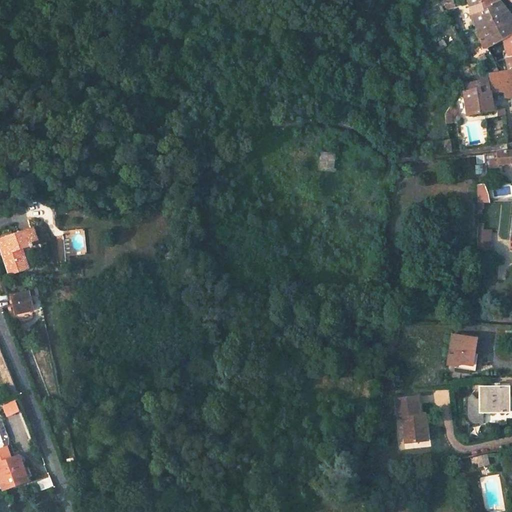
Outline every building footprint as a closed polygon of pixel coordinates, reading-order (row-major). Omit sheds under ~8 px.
[(467,0),(478,31),(475,34),(484,46),(481,49),(482,51),(476,54),(478,59),(488,54),(487,51),(505,41),(511,36),(511,14),(501,0),(500,0),(467,0)] [(511,72),(497,75),(488,75),(489,80),(492,94),(503,94),(505,100),(511,100),(511,108),(511,72)] [(476,84),(460,87),(468,116),(494,113),(486,81),(476,84)] [(450,143),(439,145),(441,155),(452,153),(450,143)] [(511,151),(510,152),(498,153),(499,165),(511,163),(511,151)] [(338,153),(322,152),(321,170),(337,171),(338,153)] [(499,165),(498,153),(486,154),(487,163),(488,170),(499,169),(499,165)] [(487,163),(486,154),(475,156),(476,164),(487,163)] [(488,170),(487,163),(476,164),(475,164),(476,178),(485,177),(488,173),(488,170)] [(485,184),(477,185),(478,204),(491,203),(489,194),(485,184)] [(484,223),(479,223),(478,250),(491,250),(492,230),(484,230),(484,223)] [(34,228),(0,238),(11,273),(29,268),(24,249),(39,244),(34,228)] [(30,295),(15,296),(18,314),(32,313),(30,295)] [(476,336),(452,332),(446,362),(456,364),(457,360),(472,363),(476,336)] [(484,412),(506,412),(507,395),(510,395),(510,386),(480,386),(480,399),(477,399),(473,392),(467,398),(467,415),(468,417),(470,420),(473,422),(476,423),(484,423),(484,412)] [(419,396),(397,398),(398,416),(403,416),(406,443),(421,442),(419,427),(427,427),(426,419),(419,419),(419,414),(420,414),(419,396)] [(427,427),(419,427),(421,442),(428,441),(427,427)] [(6,449),(0,451),(0,485),(2,484),(4,490),(29,481),(19,458),(11,460),(6,449)] [(476,457),(477,464),(478,466),(486,465),(484,455),(476,457)] [(50,478),(38,482),(41,490),(53,486),(50,478)]
